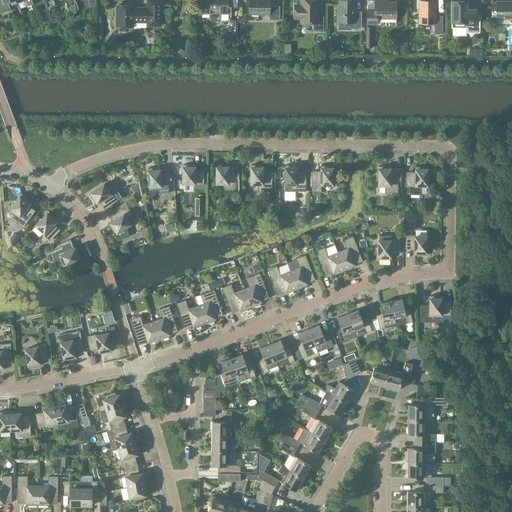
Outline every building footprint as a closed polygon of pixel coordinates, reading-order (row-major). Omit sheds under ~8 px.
[(7,2),(11,0),(0,0),(0,13),(10,10),(7,2)] [(160,25),(160,0),(147,0),(147,8),(133,8),(133,6),(116,5),(116,26),(132,26),(132,22),(147,22),(147,25),(160,25)] [(220,16),(220,14),(231,14),(231,8),(230,8),(231,4),(228,4),(227,0),(216,0),(217,1),(209,1),(209,0),(198,0),(198,13),(209,13),(209,16),(209,17),(209,18),(210,19),(210,20),(212,20),(213,21),(214,21),(216,21),(217,21),(217,20),(218,20),(219,19),(219,18),(220,17),(220,16)] [(269,0),(248,0),(248,14),(269,14),(268,20),(279,20),(279,6),(269,6),(269,0)] [(312,31),(323,31),(323,16),(316,16),(316,0),(300,0),(301,5),(294,5),(294,18),(301,18),(301,24),(312,24),(312,31)] [(360,28),(361,12),(354,12),(354,0),(343,0),(338,0),(338,7),(337,7),(337,22),(351,22),(351,28),(360,28)] [(367,10),(367,24),(376,24),(376,19),(396,19),(396,2),(383,1),(383,0),(374,0),(374,10),(367,10)] [(435,1),(419,1),(419,23),(434,23),(434,33),(442,34),(442,15),(435,15),(435,1)] [(479,28),(479,22),(479,7),(467,7),(467,1),(451,1),(451,23),(467,23),(467,28),(479,28)] [(491,19),(496,19),(511,18),(511,1),(491,2),(491,19)] [(49,9),(42,10),(45,22),(52,20),(49,9)] [(235,34),(235,21),(229,19),(229,20),(228,23),(227,24),(225,26),(225,27),(222,29),(221,29),(224,33),(224,34),(235,34)] [(194,165),(182,165),(182,183),(194,184),(194,185),(203,185),(203,171),(194,171),(194,165)] [(238,191),(238,179),(238,167),(228,167),(228,165),(216,165),(216,183),(222,183),(222,191),(238,191)] [(262,165),(250,165),(250,184),(257,184),(257,191),(271,191),(271,171),(262,171),(262,165)] [(284,179),(284,191),(305,191),(305,171),(296,171),(296,165),(284,165),(284,170),(283,172),(282,174),(282,176),(283,177),(284,179)] [(320,192),(320,186),(320,184),(332,185),(332,166),(320,166),(320,172),(311,172),(311,192),(320,192)] [(390,166),(378,166),(378,172),(377,173),(376,175),(376,177),(376,178),(378,180),(378,185),(385,185),(385,193),(397,193),(398,181),(401,181),(401,169),(390,169),(390,166)] [(159,167),(147,168),(148,174),(146,175),(146,177),(146,179),(147,181),(148,182),(149,187),(155,187),(156,194),(169,193),(168,181),(171,180),(170,169),(159,170),(159,167)] [(415,173),(406,173),(406,187),(409,187),(409,195),(420,195),(420,186),(427,186),(427,167),(415,167),(415,173)] [(111,187),(107,189),(103,184),(88,194),(95,204),(100,201),(105,208),(121,197),(114,187),(111,187)] [(285,203),(296,203),(296,193),(285,193),(285,203)] [(15,213),(11,219),(22,227),(34,211),(27,206),(31,201),(21,194),(10,209),(15,213)] [(129,236),(126,226),(130,224),(126,218),(132,214),(124,202),(108,213),(113,221),(108,224),(118,239),(129,236)] [(48,212),(35,225),(44,233),(43,234),(49,241),(59,230),(53,224),(57,220),(48,212)] [(414,235),(405,235),(405,249),(414,249),(414,255),(426,255),(426,236),(414,236),(414,235)] [(337,253),(344,271),(355,267),(354,264),(362,261),(352,236),(343,240),(347,249),(337,253)] [(378,241),(378,259),(390,259),(390,253),(399,254),(399,240),(390,240),(390,236),(378,236),(378,241)] [(60,246),(49,251),(54,263),(61,260),(64,266),(69,264),(71,265),(73,265),(74,264),(76,263),(76,261),(81,258),(76,247),(74,248),(70,239),(59,244),(60,246)] [(344,271),(337,253),(328,257),(324,247),(315,251),(325,276),(333,273),(334,275),(344,271)] [(290,271),(297,289),(307,285),(306,283),(314,280),(305,255),(296,259),(299,268),(290,271)] [(297,289),(290,271),(280,275),(276,266),(267,270),(277,295),(285,291),(286,294),(297,289)] [(244,289),(251,307),(261,303),(260,301),(269,298),(259,273),(245,278),(249,287),(244,289)] [(251,307),(244,289),(234,293),(231,284),(221,288),(231,313),(240,309),(240,312),(251,307)] [(198,306),(204,324),(215,321),(214,318),(223,315),(214,290),(200,295),(203,304),(198,306)] [(420,306),(420,322),(430,322),(430,320),(441,320),(441,322),(450,322),(450,316),(450,302),(441,302),(441,296),(429,296),(429,306),(420,306)] [(395,325),(412,322),(409,309),(404,310),(401,299),(390,301),(395,325)] [(204,324),(198,306),(188,309),(185,300),(176,303),(185,329),(193,326),(194,328),(204,324)] [(379,329),(395,325),(390,301),(380,303),(382,315),(376,316),(379,329)] [(153,322),(159,340),(169,336),(169,334),(177,331),(168,306),(159,309),(162,318),(153,322)] [(357,310),(347,314),(353,330),(356,337),(366,333),(371,331),(367,319),(361,321),(357,310)] [(341,329),(335,330),(340,343),(350,339),(356,337),(353,330),(347,314),(337,318),(341,329)] [(159,340),(153,322),(143,325),(140,316),(130,319),(139,344),(148,341),(148,344),(159,340)] [(308,329),(314,345),(317,352),(333,346),(328,334),(323,336),(318,325),(308,329)] [(99,354),(111,352),(109,342),(116,340),(113,326),(106,328),(107,333),(96,335),(95,334),(86,336),(89,350),(98,348),(99,354)] [(310,347),(314,345),(308,329),(298,333),(302,344),(297,346),(302,358),(313,354),(310,347)] [(79,331),(59,335),(60,342),(64,361),(75,358),(74,353),(83,351),(80,337),(79,331)] [(279,367),(289,363),(294,361),(289,349),(284,351),(280,340),(269,344),(276,360),(278,365),(279,367)] [(3,364),(12,363),(10,343),(0,344),(0,370),(3,370),(3,364)] [(25,349),(28,368),(40,365),(39,360),(48,358),(45,344),(36,346),(36,347),(25,349)] [(278,365),(276,360),(269,344),(259,348),(263,359),(258,361),(263,373),(268,371),(268,369),(278,365)] [(231,358),(239,382),(255,376),(251,364),(245,365),(242,355),(231,358)] [(223,387),(239,382),(231,358),(221,362),(224,373),(219,375),(223,387)] [(347,362),(353,376),(360,372),(354,359),(347,362)] [(346,379),(353,376),(347,362),(340,365),(346,379)] [(384,386),(388,369),(390,364),(383,362),(382,368),(374,366),(369,383),(384,386)] [(388,369),(384,386),(398,390),(400,382),(407,384),(410,372),(412,364),(404,362),(403,370),(402,373),(390,370),(388,369)] [(331,394),(346,403),(353,390),(338,381),(334,388),(328,384),(324,391),(331,394)] [(326,391),(319,403),(321,405),(323,407),(339,416),(346,403),(331,394),(326,391)] [(106,410),(124,405),(120,394),(115,396),(114,393),(96,398),(98,407),(104,405),(106,410)] [(305,404),(317,411),(321,405),(308,397),(305,404)] [(407,405),(407,419),(425,420),(432,420),(433,405),(446,405),(446,398),(423,398),(423,405),(407,405)] [(57,423),(58,430),(78,426),(74,406),(65,408),(64,402),(53,404),(57,423)] [(83,403),(77,405),(81,418),(87,416),(83,403)] [(46,425),(57,423),(53,404),(42,407),(44,412),(35,414),(37,428),(46,426),(46,425)] [(314,418),(317,411),(305,404),(301,411),(314,418)] [(111,430),(124,425),(121,417),(127,415),(124,405),(106,410),(101,412),(104,422),(108,421),(111,430)] [(30,436),(30,430),(29,416),(20,417),(20,411),(9,412),(10,430),(15,430),(15,437),(30,436)] [(0,430),(10,430),(9,412),(0,412),(0,430)] [(309,431),(325,440),(332,428),(316,419),(309,431)] [(425,434),(425,420),(407,419),(407,434),(414,434),(414,442),(439,441),(435,441),(435,434),(425,434)] [(229,422),(211,421),(211,436),(228,436),(237,436),(245,437),(245,430),(229,430),(229,422)] [(118,448),(136,443),(132,432),(127,434),(124,425),(111,430),(106,431),(112,450),(118,448)] [(325,440),(309,431),(303,428),(296,440),(281,432),(278,439),(283,442),(296,449),(299,443),(317,453),(325,440)] [(228,451),(228,436),(211,436),(211,450),(228,451)] [(424,463),(424,452),(435,452),(435,444),(443,444),(443,442),(439,441),(414,442),(413,448),(407,448),(406,463),(424,463)] [(292,455),(296,449),(283,442),(279,448),(292,455)] [(122,468),(136,464),(133,455),(139,453),(136,443),(118,448),(121,459),(120,459),(122,468)] [(228,465),(228,451),(211,450),(210,465),(217,465),(217,471),(240,472),(240,465),(228,465)] [(287,469),(303,478),(310,465),(295,456),(287,469)] [(424,478),(424,463),(406,463),(406,478),(424,478)] [(127,487),(146,484),(144,473),(138,474),(136,464),(122,468),(124,477),(125,477),(127,487)] [(287,469),(281,465),(277,471),(284,475),(280,482),(296,491),(303,478),(287,469)] [(278,480),(259,469),(258,469),(258,478),(262,480),(274,487),(278,480)] [(0,485),(0,504),(2,505),(2,503),(11,503),(11,476),(1,476),(1,485),(0,485)] [(37,505),(37,486),(27,486),(27,476),(17,476),(17,503),(26,503),(26,505),(37,505)] [(37,486),(37,505),(48,505),(48,503),(57,503),(57,476),(48,476),(48,486),(37,486)] [(270,493),(274,487),(262,480),(258,487),(265,491),(270,493)] [(80,483),(80,481),(63,481),(63,494),(69,494),(69,506),(80,506),(80,483)] [(97,494),(97,481),(88,481),(86,483),(80,483),(80,506),(91,506),(91,494),(97,494)] [(146,484),(127,487),(129,498),(132,498),(133,501),(143,499),(142,496),(148,495),(146,484)] [(261,506),(265,491),(258,487),(255,499),(254,504),(255,504),(261,506)] [(272,494),(270,493),(265,491),(261,506),(268,508),(272,494)] [(424,492),(413,492),(406,492),(406,506),(424,507),(424,492)] [(222,511),(226,500),(212,496),(207,511),(222,511)] [(253,511),(255,504),(254,504),(255,499),(243,496),(240,503),(238,511),(253,511)] [(238,511),(240,503),(226,500),(222,511),(238,511)]
